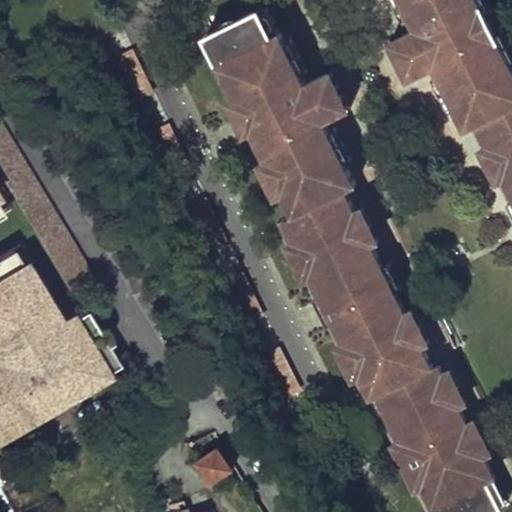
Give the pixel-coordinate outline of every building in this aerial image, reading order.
[(408,17),(399,0),(390,0),(400,21),(408,17)] [(511,53),(500,29),(495,32),(492,28),(488,18),(486,15),(491,12),(485,0),(399,0),(408,17),(414,29),(396,38),(406,58),(415,78),(434,68),(436,72),(452,106),(465,131),(476,125),(484,142),(502,178),(511,197),(511,53)] [(272,38),(280,35),(265,6),(258,10),(272,38)] [(272,38),(258,10),(204,37),(235,98),(240,109),(250,129),(265,159),(283,194),(294,216),(282,222),(292,240),(309,274),(315,286),(321,300),(330,318),(347,352),(360,377),(370,398),(376,395),(385,413),(398,441),(411,465),(422,488),(433,511),(493,511),(500,509),(487,482),(495,478),(485,458),(467,422),(459,406),(442,371),(439,365),(433,368),(421,344),(404,310),(392,285),(381,263),(370,242),(354,208),(345,190),(355,185),(343,160),(327,129),(324,122),(343,112),(324,75),(305,85),(299,73),(282,39),(280,35),(272,38)] [(292,34),(282,39),(299,73),(309,68),(292,34)] [(153,91),(132,50),(108,62),(130,104),(153,91)] [(452,106),(436,72),(429,76),(445,109),(452,106)] [(240,109),(235,98),(225,103),(240,134),(250,129),(240,109)] [(189,165),(169,124),(145,135),(166,177),(189,165)] [(336,124),(327,129),(343,160),(351,156),(336,124)] [(0,180),(69,296),(92,284),(0,128),(0,180)] [(502,178),(484,142),(474,147),(491,183),(502,178)] [(283,194),(265,159),(256,164),(273,199),(283,194)] [(226,239),(206,197),(182,209),(203,250),(226,239)] [(511,198),(501,204),(511,224),(511,198)] [(364,203),(354,208),(370,242),(381,236),(364,203)] [(309,274),(292,240),(283,245),(299,279),(309,274)] [(0,427),(57,394),(62,402),(114,369),(80,312),(62,322),(15,245),(0,253),(0,427)] [(391,258),(381,263),(392,285),(402,280),(391,258)] [(263,311),(243,270),(218,282),(240,323),(263,311)] [(321,300),(315,286),(305,291),(321,322),(330,318),(321,300)] [(414,305),(404,310),(421,344),(431,339),(414,305)] [(301,386),(281,345),(257,356),(278,398),(301,386)] [(360,377),(347,352),(338,357),(350,381),(360,377)] [(452,366),(442,371),(459,406),(469,401),(452,366)] [(376,395),(370,398),(378,416),(385,413),(376,395)] [(477,417),(467,422),(485,458),(495,453),(477,417)] [(411,465),(398,441),(391,445),(415,491),(422,488),(411,465)] [(231,467),(215,446),(194,461),(209,483),(231,467)] [(0,495),(12,488),(0,470),(0,495)] [(508,505),(495,478),(487,482),(500,509),(508,505)]
